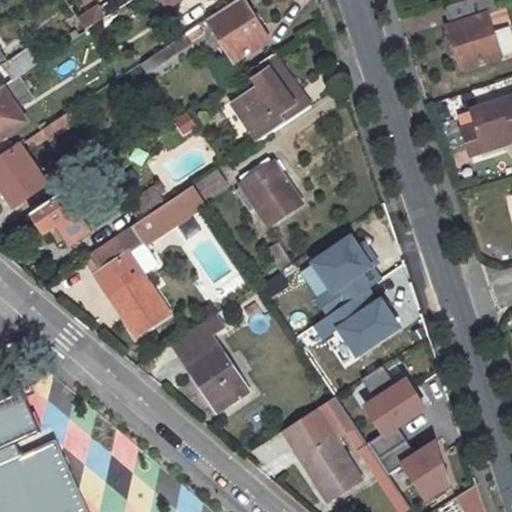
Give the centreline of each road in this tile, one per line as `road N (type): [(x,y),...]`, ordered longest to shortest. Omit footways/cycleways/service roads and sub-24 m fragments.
road 1 (residential): [(267,511),(0,284)]
road 2 (tertiary): [(452,304),(350,0)]
road 3 (tertiary): [(511,486),(452,304)]
